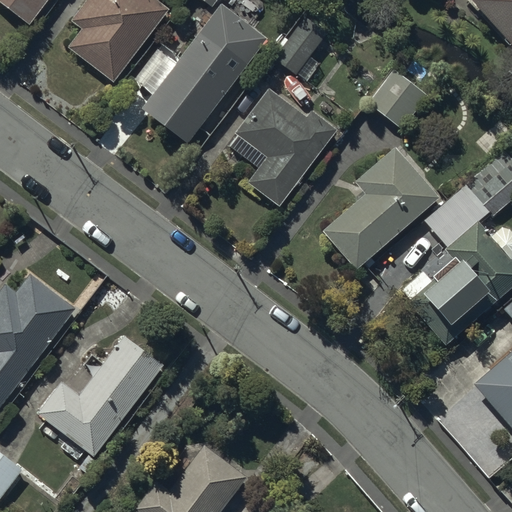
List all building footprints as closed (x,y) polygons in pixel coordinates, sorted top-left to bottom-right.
[(0,0),(0,4),(28,26),(48,0),(0,0)] [(80,30),(66,48),(112,83),(169,10),(156,0),(85,0),(69,21),(80,30)] [(199,0),(211,9),(217,0),(222,0),(224,1),(224,0),(199,0)] [(468,0),(511,46),(511,0),(465,0),(466,2),(468,0)] [(221,4),(140,109),(187,144),(267,39),(221,4)] [(271,58),(295,75),(326,34),(303,16),(271,58)] [(428,96),(392,69),(367,103),(401,131),(428,96)] [(268,88),(233,134),(236,136),(228,148),(257,168),(246,183),(279,208),(337,131),(310,111),(305,117),(268,88)] [(364,195),(321,231),(356,271),(363,264),(367,269),(374,263),(370,258),(439,198),(395,147),(353,182),(364,195)] [(511,159),(503,150),(434,211),(456,238),(488,213),(493,217),(511,200),(511,159)] [(409,300),(406,302),(444,346),(511,287),(511,260),(511,259),(511,228),(510,226),(500,228),(490,236),(478,222),(444,249),(447,253),(423,272),(422,271),(400,290),(409,300)] [(15,292),(5,284),(0,290),(0,406),(75,309),(30,274),(15,292)] [(511,322),(511,347),(471,383),(511,430),(511,299),(500,309),(511,322)] [(54,441),(60,433),(67,439),(59,448),(77,461),(85,451),(92,457),(163,366),(124,336),(78,395),(60,381),(36,414),(47,423),(41,431),(54,441)] [(135,511),(220,511),(246,478),(204,446),(169,492),(155,482),(133,510),(135,511)] [(0,498),(23,469),(0,452),(0,498)]
